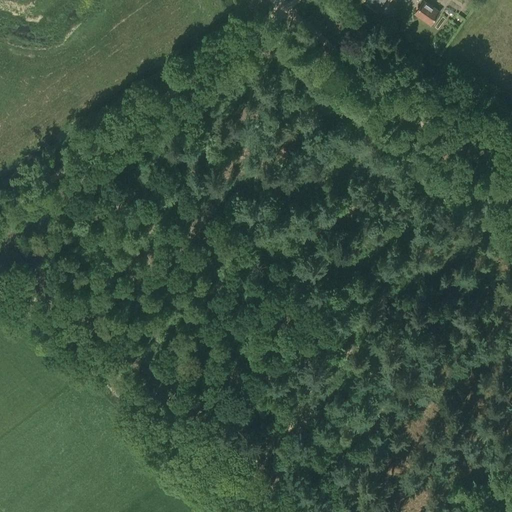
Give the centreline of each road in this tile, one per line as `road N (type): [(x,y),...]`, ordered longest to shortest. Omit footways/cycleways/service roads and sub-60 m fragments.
road 1 (track): [(279,511),(0,267)]
road 2 (track): [(0,217),(293,6)]
road 3 (track): [(293,6),(511,199)]
